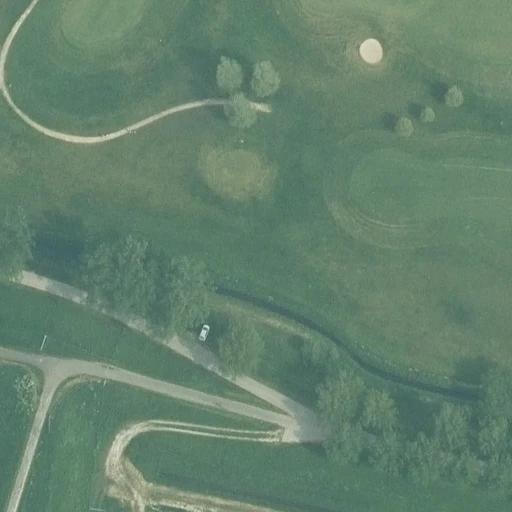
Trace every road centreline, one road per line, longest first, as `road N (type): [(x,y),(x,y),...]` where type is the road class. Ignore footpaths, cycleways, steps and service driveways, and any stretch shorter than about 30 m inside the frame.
road 1 (unclassified): [(511,472),(324,430),(99,305),(0,272)]
road 2 (track): [(324,430),(262,436),(154,425),(126,436),(116,457),(135,511)]
